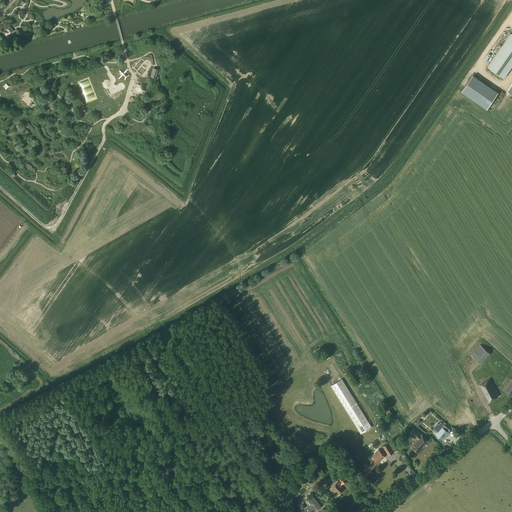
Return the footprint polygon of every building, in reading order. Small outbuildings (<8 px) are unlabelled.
[(511,66),(511,34),(510,33),(487,66),(504,78),(511,66)] [(153,67),(150,77),(156,78),(158,69),(153,67)] [(473,75),(462,92),(487,109),(498,93),(473,75)] [(489,354),(480,345),(471,355),(480,363),(489,354)] [(368,375),(365,370),(354,376),(357,381),(368,375)] [(344,382),(342,379),(331,386),(361,434),(369,429),(371,431),(373,429),(372,427),(344,382)] [(500,396),(490,379),(478,386),(488,403),(500,396)] [(392,414),(389,409),(384,412),(387,417),(392,414)] [(430,414),(438,421),(441,418),(430,409),(426,414),(428,416),(430,414)] [(438,423),(433,428),(438,432),(436,434),(442,440),(444,437),(445,438),(447,436),(446,435),(448,432),(450,429),(441,422),(439,424),(438,423)] [(429,441),(414,428),(409,434),(416,439),(411,446),(419,453),(429,441)] [(388,443),(383,446),(389,456),(394,452),(388,443)] [(385,456),(378,449),(372,456),(373,457),(372,459),(373,460),(364,470),(368,474),(385,456)] [(321,474),(319,472),(315,476),(316,478),(315,479),(318,484),(326,478),(322,473),(321,474)] [(349,480),(342,473),(340,475),(341,477),(339,479),(342,483),(343,484),(344,485),(349,480)] [(309,483),(316,491),(320,487),(318,485),(318,484),(314,479),(314,480),(309,483)] [(342,485),(343,484),(342,483),(341,484),(338,481),(330,489),(338,496),(345,489),(342,485)] [(313,503),(311,504),(312,506),(303,511),(312,511),(315,509),(316,511),(321,507),(313,497),(310,499),(313,503)]
